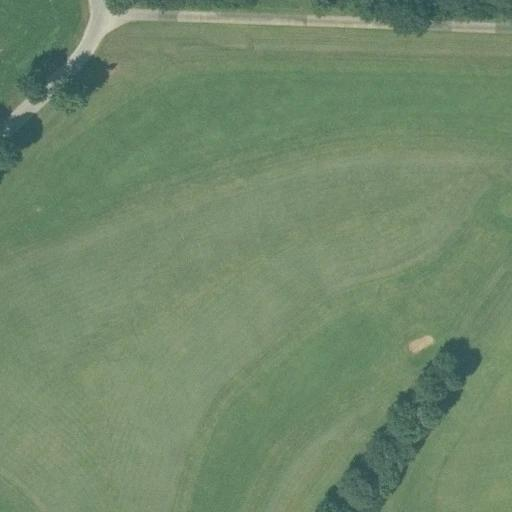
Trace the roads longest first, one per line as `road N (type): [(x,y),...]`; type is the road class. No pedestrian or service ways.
road 1 (unclassified): [(511,30),(105,17)]
road 2 (unclassified): [(0,136),(86,54),(105,17)]
